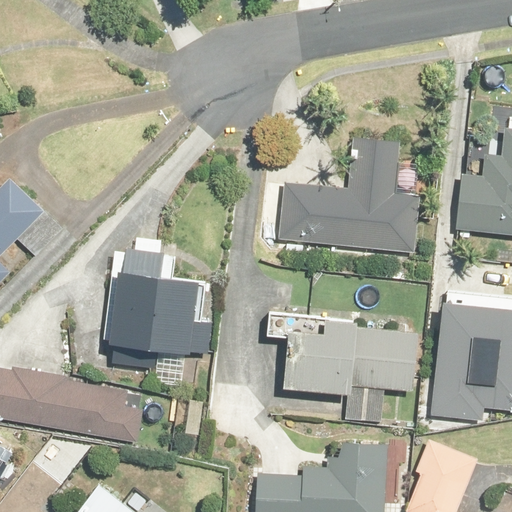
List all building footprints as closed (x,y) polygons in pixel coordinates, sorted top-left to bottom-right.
[(458,199),(421,194),(413,254),(485,263),(488,238),(509,241),(511,223),(511,155),(466,148),(458,199)] [(375,220),(353,217),(358,153),(308,149),(302,212),(226,204),(219,270),(369,285),(375,220)] [(0,250),(17,230),(0,215),(0,250)] [(133,274),(88,267),(76,362),(172,375),(175,300),(134,291),(133,274)] [(511,412),(511,315),(442,309),(431,417),(482,423),(483,410),(511,412)] [(327,337),(256,332),(237,330),(236,351),(257,353),(253,405),(314,410),(312,432),(312,435),(348,438),(350,404),(360,405),(363,405),(381,406),(386,349),(326,345),(327,337)] [(98,408),(0,393),(0,453),(89,467),(98,408)] [(457,511),(479,459),(430,440),(417,471),(422,473),(406,511),(405,511),(457,511)] [(350,511),(353,466),(310,464),(305,478),(295,478),(294,489),(289,489),(270,487),(269,496),(262,496),(222,494),(220,511),(350,511)] [(74,511),(60,501),(51,511),(74,511)]
